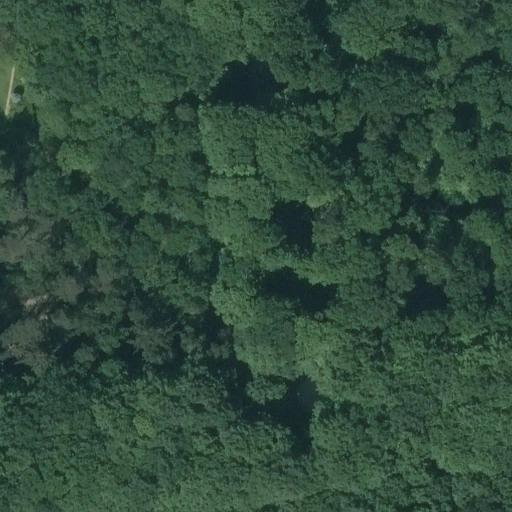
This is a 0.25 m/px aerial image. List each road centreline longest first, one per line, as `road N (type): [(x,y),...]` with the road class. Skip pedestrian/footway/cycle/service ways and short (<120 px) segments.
road 1 (unclassified): [(318,409),(247,0)]
road 2 (unclassified): [(318,409),(0,442)]
road 3 (unclassified): [(511,390),(318,409)]
